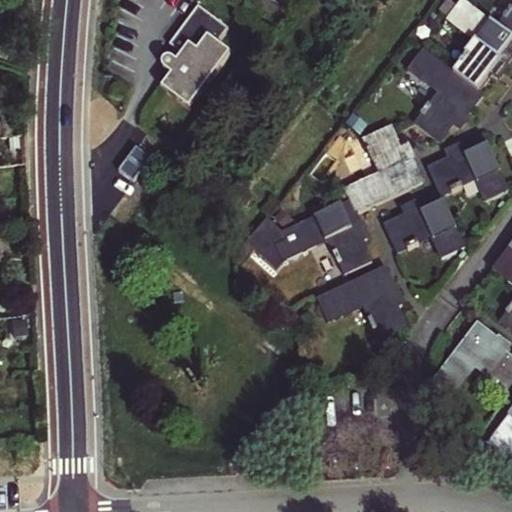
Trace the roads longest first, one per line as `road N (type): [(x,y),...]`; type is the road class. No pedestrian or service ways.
road 1 (tertiary): [(73,511),(60,153),(66,0)]
road 2 (residential): [(502,511),(424,499),(165,511)]
